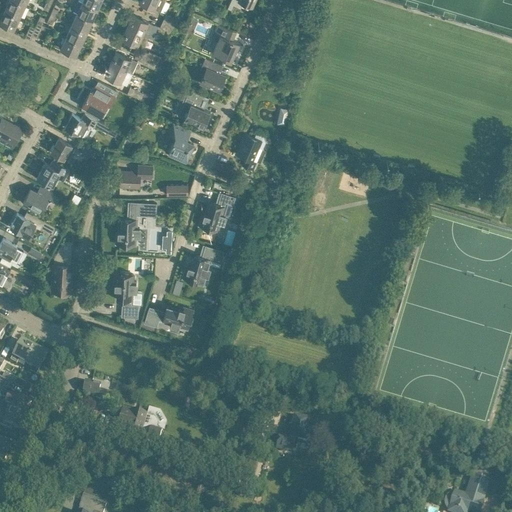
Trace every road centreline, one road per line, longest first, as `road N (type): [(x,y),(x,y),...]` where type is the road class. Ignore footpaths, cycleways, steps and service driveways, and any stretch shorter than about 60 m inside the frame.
road 1 (residential): [(279,0),(165,281)]
road 2 (residential): [(263,482),(232,484),(50,420)]
road 3 (residential): [(59,338),(73,318),(96,193)]
